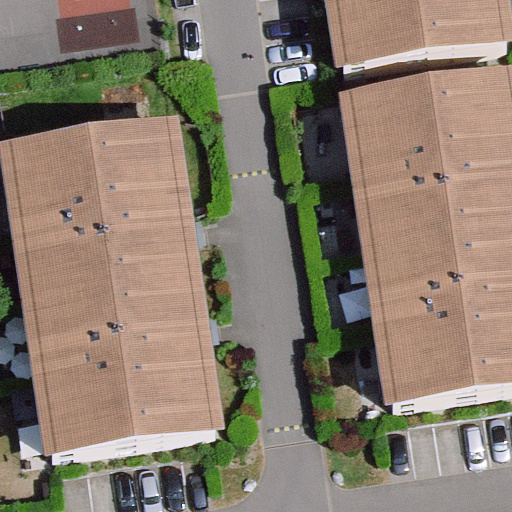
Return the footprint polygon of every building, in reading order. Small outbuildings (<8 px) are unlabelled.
[(499,0),(337,0),(350,82),(509,60),(499,0)] [(511,90),(511,89),(350,111),(374,267),(511,246),(511,90)] [(171,137),(8,161),(33,316),(194,293),(171,137)] [(511,246),(374,267),(397,416),(511,398),(511,246)] [(194,293),(33,316),(56,468),(219,445),(194,293)]
